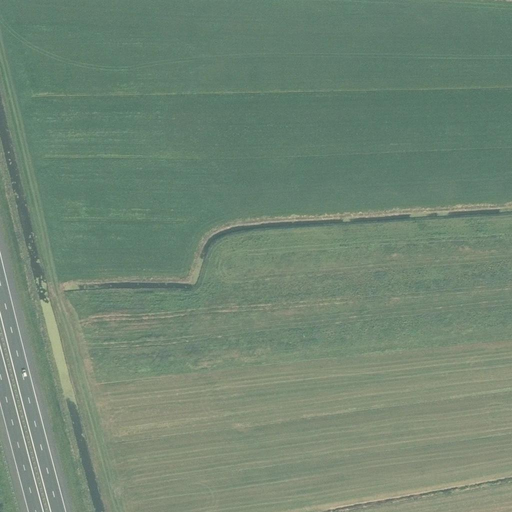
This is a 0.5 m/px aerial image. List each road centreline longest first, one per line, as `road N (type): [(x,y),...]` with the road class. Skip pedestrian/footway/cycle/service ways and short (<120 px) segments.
road 1 (motorway): [(61,511),(0,276)]
road 2 (motorway): [(0,383),(34,511)]
